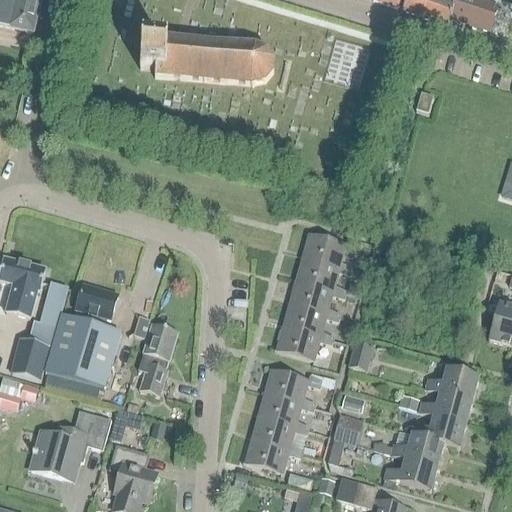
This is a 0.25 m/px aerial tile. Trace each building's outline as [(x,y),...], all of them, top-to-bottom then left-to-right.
[(0,0),(0,6),(37,15),(40,0),(0,0)] [(373,0),(372,3),(396,11),(399,0),(373,0)] [(405,0),(401,13),(423,20),(429,0),(405,0)] [(429,0),(423,20),(447,29),(449,22),(489,35),(498,9),(470,0),(429,0)] [(0,28),(33,36),(37,15),(0,6),(0,28)] [(141,71),(141,81),(249,88),(265,85),(273,75),(273,64),(268,54),(254,48),(157,41),(156,50),(140,48),(138,71),(141,71)] [(434,101),(423,98),(418,116),(429,120),(434,101)] [(511,145),(495,140),(490,157),(511,164),(511,145)] [(339,273),(341,266),(345,254),(357,258),(359,250),(346,243),(344,249),(307,238),(301,262),(339,273)] [(341,266),(339,273),(301,262),(294,285),(333,296),(335,288),(338,278),(350,281),(352,271),(341,266)] [(44,273),(3,263),(0,276),(0,286),(13,289),(7,317),(29,322),(36,295),(39,295),(44,273)] [(39,325),(55,328),(65,288),(49,284),(39,325)] [(335,288),(333,296),(294,285),(287,308),(326,319),(329,311),(332,301),(343,304),(346,294),(335,288)] [(346,298),(359,302),(362,290),(350,287),(346,298)] [(46,377),(43,392),(100,407),(104,392),(121,337),(103,332),(106,324),(110,325),(117,300),(83,289),(75,314),(76,314),(73,322),(62,319),(45,377),(46,377)] [(329,311),(326,319),(287,308),(281,331),(320,342),(322,334),(325,323),(337,327),(340,317),(329,311)] [(511,351),(511,346),(511,311),(498,308),(488,345),(511,351)] [(143,342),(149,323),(139,320),(133,339),(143,342)] [(152,328),(137,374),(145,377),(139,395),(158,401),(167,374),(165,374),(177,336),(152,328)] [(322,334),(320,342),(281,331),(274,355),(313,366),(319,347),(331,350),(334,340),(322,334)] [(19,340),(11,373),(38,380),(46,347),(19,340)] [(353,349),(347,372),(364,377),(371,354),(353,349)] [(301,409),(303,404),(306,391),(318,394),(320,387),(308,380),(307,386),(268,374),(261,398),(301,409)] [(438,399),(438,398),(470,407),(477,383),(445,374),(441,388),(427,385),(424,395),(438,399)] [(0,412),(19,416),(21,403),(36,405),(39,390),(1,384),(0,391),(0,412)] [(303,404),(301,409),(261,398),(255,421),(295,432),(296,427),(300,413),(313,417),(315,409),(303,404)] [(365,404),(344,398),(341,412),(361,418),(365,404)] [(438,398),(438,399),(435,411),(420,407),(417,418),(432,422),(432,421),(464,430),(470,407),(438,398)] [(419,404),(401,399),(397,411),(415,416),(419,404)] [(117,432),(140,437),(144,420),(121,414),(117,432)] [(31,474),(61,482),(67,463),(83,467),(87,451),(103,455),(111,425),(79,415),(74,436),(59,432),(57,440),(41,435),(31,474)] [(350,423),(340,420),(333,443),(344,446),(350,423)] [(296,427),(295,432),(255,421),(248,444),(288,455),(290,450),(293,437),(306,440),(308,433),(296,427)] [(432,421),(432,422),(428,435),(415,431),(414,432),(413,441),(441,448),(441,449),(458,453),(464,430),(432,421)] [(409,430),(406,439),(410,440),(413,441),(414,432),(409,430)] [(441,448),(413,441),(410,440),(406,454),(393,451),(390,460),(404,464),(404,463),(435,472),(441,449),(441,448)] [(290,450),(288,455),(248,444),(242,468),(282,480),(287,461),(300,464),(302,456),(290,450)] [(138,511),(140,505),(148,507),(157,478),(134,471),(138,456),(115,449),(108,474),(119,477),(113,497),(117,498),(113,511),(138,511)] [(404,463),(404,464),(400,477),(387,474),(384,483),(429,495),(435,472),(404,463)] [(334,486),(321,482),(317,497),(330,500),(334,486)] [(399,511),(374,505),(377,493),(376,493),(341,484),(335,505),(361,511),(399,511)]
